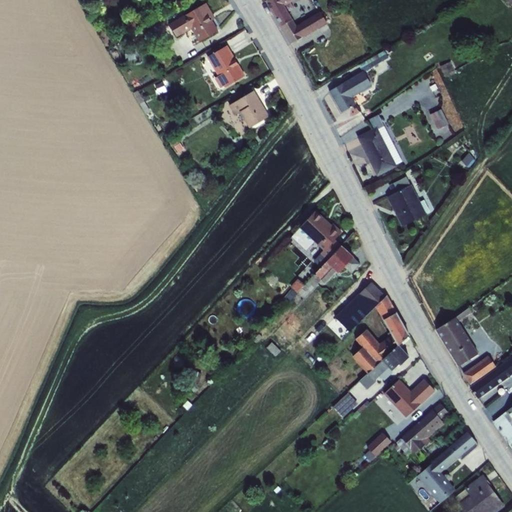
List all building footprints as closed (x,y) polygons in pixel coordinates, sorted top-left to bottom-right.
[(284,6),(280,0),(268,0),(265,2),(280,27),(292,20),(284,6)] [(206,4),(169,25),(177,38),(191,30),(199,42),(218,31),(212,21),(215,19),(206,4)] [(103,9),(92,16),(94,21),(106,13),(103,9)] [(295,25),(302,37),(303,38),(327,24),(320,11),(295,25)] [(292,20),(280,27),(291,44),(302,37),(295,25),(292,20)] [(227,46),(207,58),(218,77),(215,79),(220,88),(224,87),(225,88),(245,76),(227,46)] [(134,50),(125,51),(126,61),(135,60),(134,50)] [(362,72),(329,91),(341,113),(355,104),(352,98),(372,86),(367,77),(375,72),(372,68),(389,58),(384,51),(359,66),(362,72)] [(450,62),(440,68),(446,77),(456,72),(450,62)] [(163,83),(155,86),(158,95),(166,92),(163,83)] [(435,84),(430,87),(436,98),(443,94),(440,88),(438,89),(435,84)] [(138,91),(133,94),(146,115),(151,112),(138,91)] [(254,91),(229,106),(235,115),(240,112),(249,128),(269,117),(254,91)] [(441,110),(430,115),(437,130),(448,124),(441,110)] [(377,127),(357,138),(377,176),(397,167),(396,165),(402,162),(384,127),(378,130),(377,127)] [(176,136),(171,140),(179,153),(185,149),(176,136)] [(468,154),(461,161),(467,167),(474,159),(468,154)] [(393,194),(387,197),(402,227),(426,214),(426,213),(429,211),(424,200),(420,202),(411,185),(410,185),(406,177),(389,186),(393,194)] [(316,211),(299,229),(323,251),(320,254),(327,261),(341,246),(334,240),(342,232),(333,224),(331,225),(316,211)] [(327,261),(314,275),(320,280),(332,268),(338,273),(344,267),(351,274),(360,264),(353,257),(341,246),(327,261)] [(293,285),(300,290),(306,283),(299,278),(293,285)] [(383,320),(396,313),(386,296),(386,297),(372,282),(335,318),(349,332),(375,307),(383,320)] [(455,317),(436,330),(459,366),(478,354),(458,322),(472,313),(469,308),(455,317)] [(396,313),(383,320),(392,335),(397,346),(398,346),(409,336),(396,313)] [(397,346),(392,335),(380,344),(367,329),(355,340),(362,347),(352,357),(368,374),(382,360),(397,346)] [(368,374),(358,381),(365,389),(388,368),(391,372),(409,357),(398,346),(397,346),(382,360),(368,374)] [(488,356),(463,374),(470,385),(495,366),(488,356)] [(502,364),(471,387),(479,398),(510,375),(511,373),(511,360),(511,359),(502,364)] [(398,380),(383,393),(406,418),(435,391),(424,380),(410,392),(398,380)] [(348,393),(334,407),(344,418),(358,403),(348,393)] [(397,445),(394,448),(397,451),(401,448),(404,452),(402,454),(406,459),(408,457),(409,458),(414,454),(430,440),(428,438),(444,425),(440,420),(449,413),(440,403),(433,410),(400,437),(401,438),(396,443),(397,445)] [(511,442),(511,420),(506,412),(493,422),(494,424),(497,430),(498,430),(499,431),(497,432),(505,445),(508,444),(509,445),(511,442)] [(371,450),(365,455),(371,461),(391,442),(382,432),(368,447),(371,450)] [(467,433),(417,476),(422,482),(423,481),(441,502),(454,490),(439,473),(475,442),(467,433)] [(465,490),(456,497),(460,504),(459,504),(464,511),(497,511),(505,507),(490,487),(491,486),(483,475),(464,488),(465,490)]
